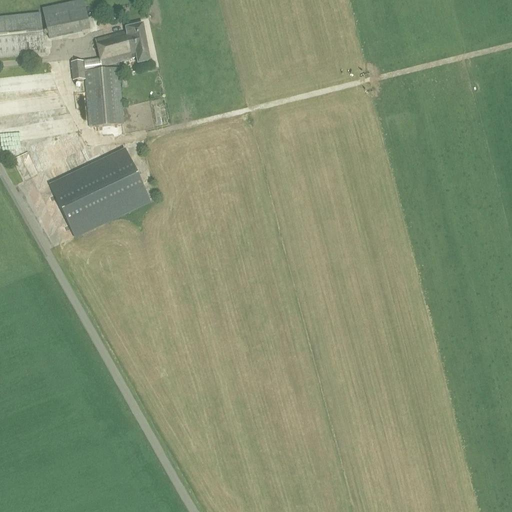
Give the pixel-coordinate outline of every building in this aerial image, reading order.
[(1,0),(3,11),(12,10),(9,0),(1,0)] [(80,11),(66,13),(68,27),(82,25),(80,11)] [(0,35),(34,33),(33,14),(0,15),(0,35)] [(126,28),(127,31),(132,59),(133,59),(137,58),(138,64),(150,62),(143,25),(126,28)] [(127,31),(96,40),(102,68),(133,60),(133,59),(132,59),(127,31)] [(42,33),(0,36),(0,55),(20,55),(20,49),(43,48),(42,33)] [(83,62),(71,63),(73,81),(85,80),(83,62)] [(116,74),(110,73),(106,77),(108,83),(114,84),(118,80),(116,74)] [(43,105),(42,94),(16,98),(18,109),(43,105)] [(97,151),(103,149),(102,142),(95,144),(97,151)] [(12,159),(20,178),(27,175),(20,156),(12,159)] [(72,234),(149,203),(139,178),(62,209),(72,234)]
